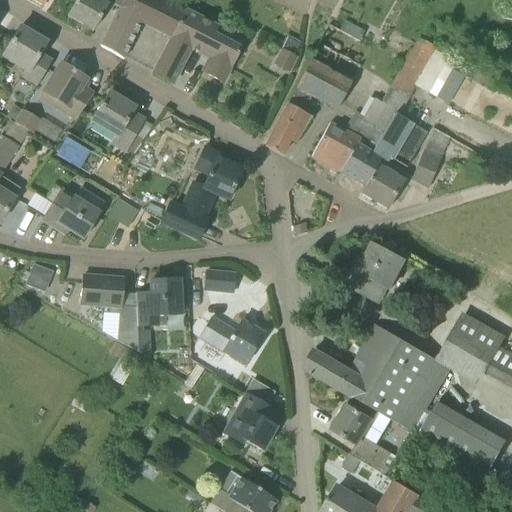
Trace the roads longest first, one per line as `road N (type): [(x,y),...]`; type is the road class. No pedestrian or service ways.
road 1 (residential): [(3,0),(268,160)]
road 2 (residential): [(279,251),(97,261),(0,241)]
road 3 (residential): [(279,251),(307,511)]
road 4 (residential): [(511,184),(370,221)]
